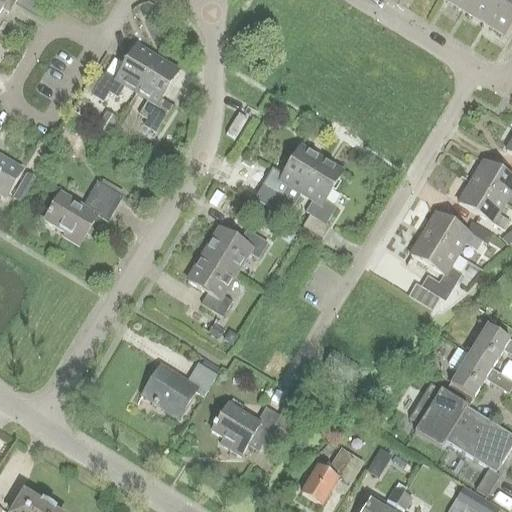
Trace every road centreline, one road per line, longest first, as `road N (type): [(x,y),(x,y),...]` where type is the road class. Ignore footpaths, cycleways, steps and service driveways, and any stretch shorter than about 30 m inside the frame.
road 1 (residential): [(38,427),(207,152),(213,14)]
road 2 (residential): [(359,265),(479,74),(358,0)]
road 3 (residential): [(97,45),(47,130),(3,105),(54,20)]
road 4 (tertiary): [(38,427),(175,511)]
